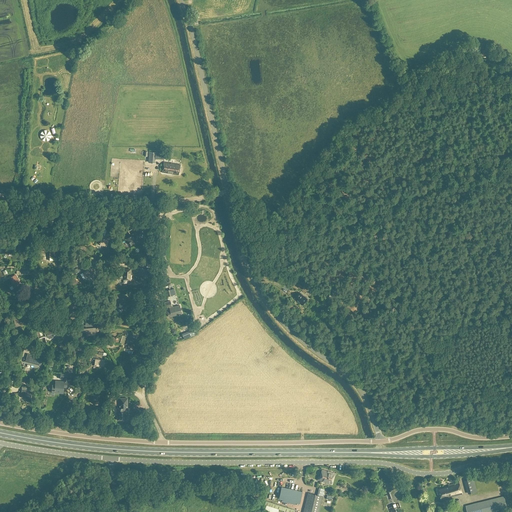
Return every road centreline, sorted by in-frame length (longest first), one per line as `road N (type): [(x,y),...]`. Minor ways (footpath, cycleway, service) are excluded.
road 1 (primary): [(0,433),(120,450),(380,452)]
road 2 (unclassified): [(431,474),(379,462),(108,458)]
road 3 (unclassified): [(380,441),(353,381),(293,334),(260,293),(227,191)]
road 4 (unclassified): [(160,203),(159,335),(143,396),(161,442)]
road 5 (unclassified): [(161,442),(380,441)]
road 6 (track): [(213,194),(138,206),(0,194)]
road 7 (unclassified): [(227,191),(181,0)]
road 8 (track): [(125,0),(80,43),(34,54),(22,0)]
road 9 (unclassified): [(0,423),(161,442)]
road 10 (track): [(366,222),(302,238),(229,198)]
road 11 (unclassified): [(380,441),(425,429),(511,436)]
road 12 (primary): [(504,448),(380,452)]
road 13 (primary): [(380,452),(504,448)]
